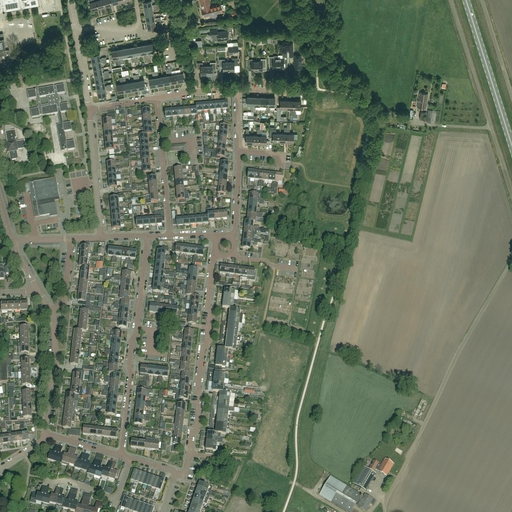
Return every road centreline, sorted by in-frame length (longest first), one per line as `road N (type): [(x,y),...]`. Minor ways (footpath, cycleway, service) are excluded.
road 1 (unclassified): [(384,511),(388,480),(511,259)]
road 2 (residential): [(176,472),(184,474),(197,426),(213,255)]
road 3 (unclassified): [(511,196),(450,0)]
road 4 (primary): [(511,147),(465,0)]
road 5 (residential): [(169,236),(157,98)]
road 6 (residential): [(121,455),(136,327)]
road 7 (residential): [(100,237),(89,110)]
road 8 (unclassified): [(44,433),(56,364),(51,309)]
